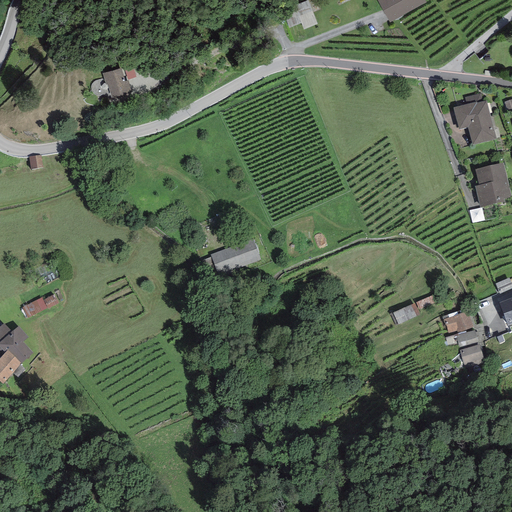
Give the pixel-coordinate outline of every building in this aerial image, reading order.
[(424,0),(377,0),(390,22),(426,2),(424,0)] [(304,24),(305,29),(318,25),(312,2),(285,9),(290,28),(304,24)] [(107,84),(111,98),(124,95),(131,93),(128,81),(125,82),(121,68),(103,73),(106,85),(107,84)] [(125,71),(128,80),(136,77),(133,68),(125,71)] [(483,102),(481,93),(464,97),(466,105),(476,102),(477,103),(483,102)] [(466,105),(453,108),(459,130),(467,127),(472,145),(497,139),(486,101),(483,102),(477,103),(476,102),(466,105)] [(503,163),(475,170),(479,185),(475,186),(480,208),(504,202),(504,199),(511,197),(503,163)] [(474,224),(486,222),(484,210),(472,212),(474,224)] [(247,237),(207,253),(209,258),(200,262),(204,273),(213,269),(215,274),(256,258),(247,237)] [(43,301),(47,309),(58,303),(54,295),(43,301)] [(436,303),(432,295),(416,303),(419,310),(436,303)] [(511,297),(499,303),(508,326),(511,324),(511,297)] [(22,308),(27,318),(47,309),(43,301),(42,298),(22,308)] [(396,326),(419,315),(414,303),(390,314),(396,326)] [(457,333),(473,327),(467,311),(443,320),(448,333),(457,331),(457,333)] [(0,326),(0,341),(0,342),(12,332),(4,323),(0,326)] [(0,342),(0,350),(1,352),(3,350),(5,353),(7,350),(21,363),(33,353),(23,342),(28,337),(18,326),(12,332),(0,342)] [(478,342),(475,330),(456,336),(459,348),(478,342)] [(460,350),(465,369),(485,363),(479,344),(460,350)] [(21,363),(7,350),(5,353),(0,358),(0,381),(3,384),(13,373),(17,377),(24,369),(19,364),(21,363)]
